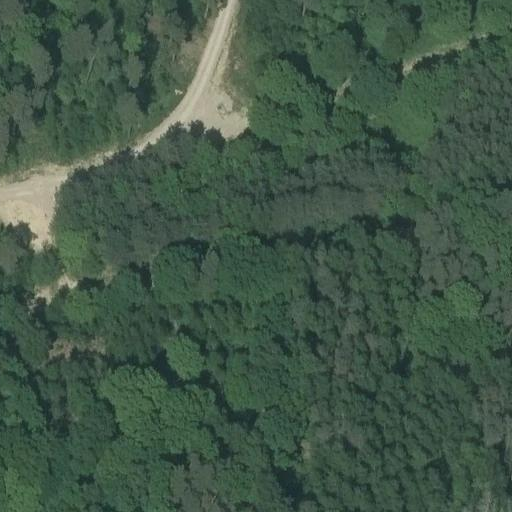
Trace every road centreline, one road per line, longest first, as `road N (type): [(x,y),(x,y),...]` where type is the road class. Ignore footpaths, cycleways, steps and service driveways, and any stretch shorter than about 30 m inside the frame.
road 1 (track): [(0,321),(511,236)]
road 2 (track): [(0,200),(37,197),(118,169),(182,122),(210,71),(228,0)]
road 3 (track): [(210,71),(511,41)]
